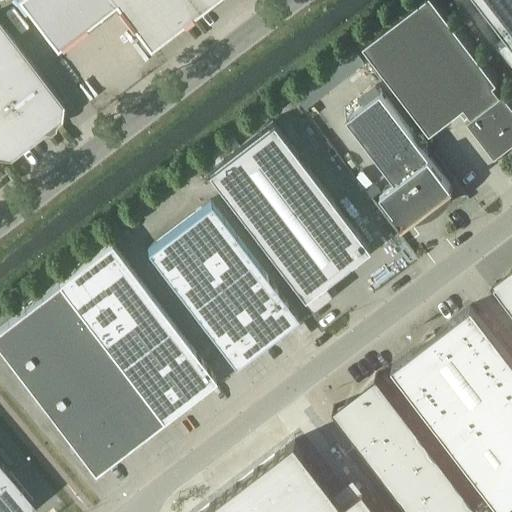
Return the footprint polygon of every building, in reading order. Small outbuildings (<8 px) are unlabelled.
[(22,0),(58,46),(115,2),(150,47),(211,0),(22,0)] [(414,0),(363,39),(430,127),(465,100),(472,109),(468,112),(495,148),(511,135),(511,95),(504,85),(500,88),(493,79),(497,76),(439,0),(414,0)] [(511,0),(485,0),(511,35),(511,0)] [(0,153),(10,155),(45,127),(50,128),(55,125),(55,120),(61,115),(63,101),(0,19),(0,153)] [(380,91),(347,116),(396,180),(413,200),(423,192),(430,201),(452,184),(451,182),(452,182),(450,180),(450,181),(438,166),(438,165),(429,154),(380,91)] [(208,169),(207,169),(303,294),(312,305),(317,302),(332,290),(323,279),(327,276),(368,245),(272,120),(240,144),(208,169)] [(297,314),(210,200),(148,248),(234,361),(297,314)] [(56,277),(161,414),(214,374),(109,237),(56,277)] [(511,269),(496,282),(511,303),(511,269)] [(0,345),(94,468),(162,417),(58,281),(0,324),(0,345)] [(390,363),(499,506),(511,496),(511,358),(469,303),(390,363)] [(338,413),(413,511),(460,511),(474,501),(375,371),(373,372),(375,375),(338,413)] [(202,511),(382,511),(362,484),(341,500),(293,437),(208,502),(203,506),(202,511)] [(0,511),(19,511),(34,500),(0,459),(0,511)]
